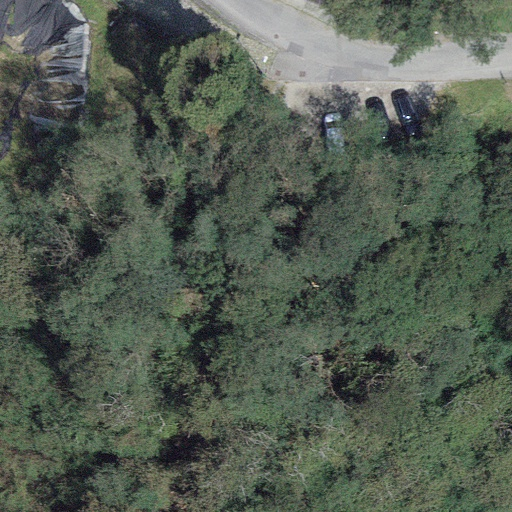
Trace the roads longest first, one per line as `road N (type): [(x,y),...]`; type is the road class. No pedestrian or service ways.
road 1 (unclassified): [(511,58),(364,58),(219,0)]
road 2 (track): [(228,10),(329,18),(493,0)]
